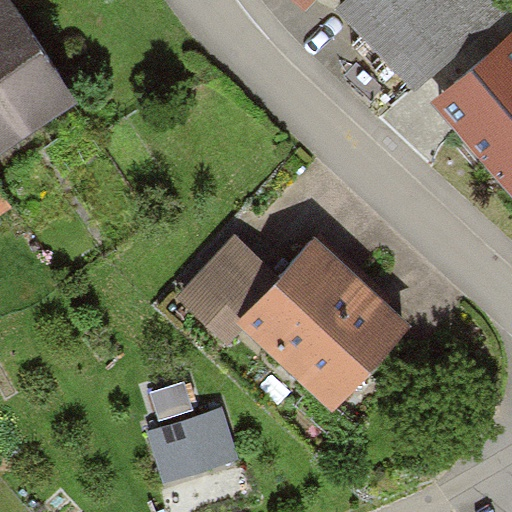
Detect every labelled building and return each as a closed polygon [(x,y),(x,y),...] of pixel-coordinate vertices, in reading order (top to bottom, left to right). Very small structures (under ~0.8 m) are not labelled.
[(0,0),(0,204),(13,196),(0,176),(0,143),(91,85),(36,0),(0,0)] [(368,0),(371,3),(375,0),(286,0),(305,17),(320,0),(368,0)] [(375,0),(371,3),(368,0),(349,0),(335,13),(414,95),(511,8),(503,0),(375,0)] [(511,41),(434,110),(511,199),(511,41)] [(280,261),(237,305),(247,315),(329,392),(410,307),(317,220),(280,261)] [(237,305),(280,261),(235,225),(178,287),(229,333),(247,315),(237,305)] [(163,413),(198,407),(193,377),(158,384),(163,413)] [(221,402),(148,424),(163,475),(236,453),(221,402)]
